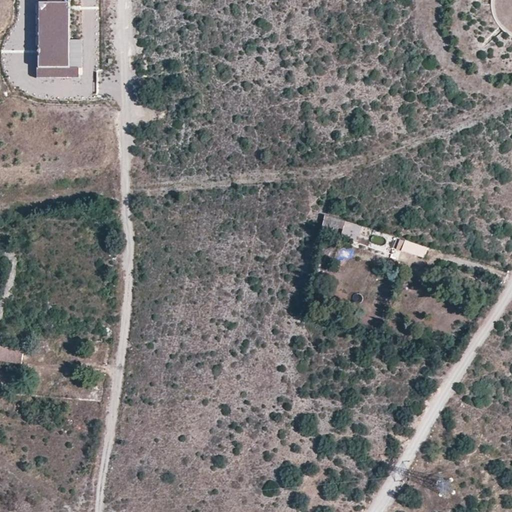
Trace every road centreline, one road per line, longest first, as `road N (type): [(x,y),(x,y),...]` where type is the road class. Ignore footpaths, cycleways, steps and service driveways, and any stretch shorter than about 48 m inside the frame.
road 1 (track): [(115,0),(128,309),(96,511)]
road 2 (track): [(511,280),(367,511)]
